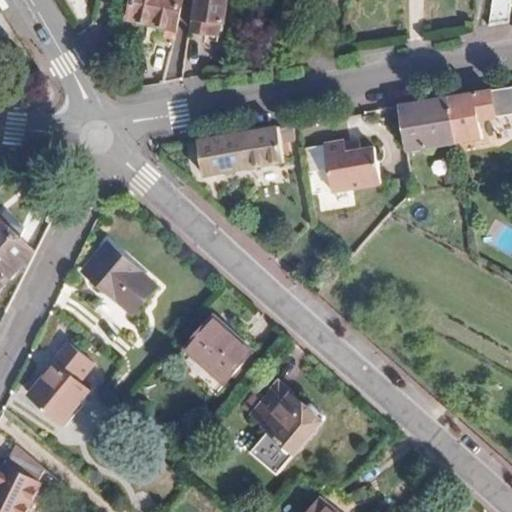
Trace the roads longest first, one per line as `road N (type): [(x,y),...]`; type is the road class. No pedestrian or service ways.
road 1 (residential): [(100,134),(511,508)]
road 2 (residential): [(511,59),(100,134)]
road 3 (residential): [(100,134),(86,197),(0,373)]
road 4 (tertiary): [(30,0),(70,63),(100,134)]
